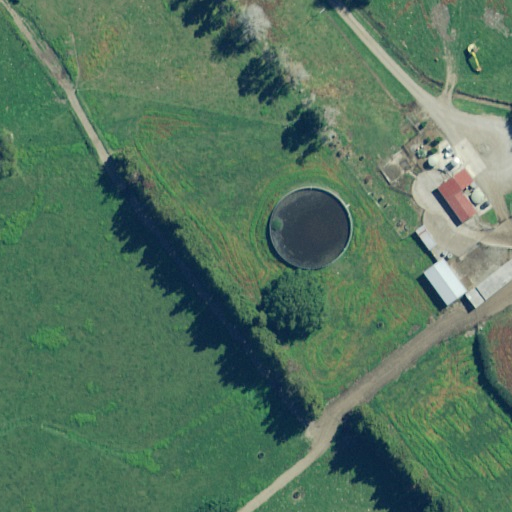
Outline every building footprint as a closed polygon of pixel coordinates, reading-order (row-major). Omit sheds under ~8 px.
[(474,183),(465,170),(439,189),(463,224),(478,214),(462,191),(474,183)] [(480,188),(470,195),(478,206),(488,199),(480,188)] [(439,245),(427,226),(417,232),(429,251),(439,245)] [(468,293),(445,260),(425,274),(448,306),(468,293)] [(511,262),(479,288),(488,300),(511,281),(511,262)] [(485,302),(476,290),(467,297),(476,309),(485,302)]
